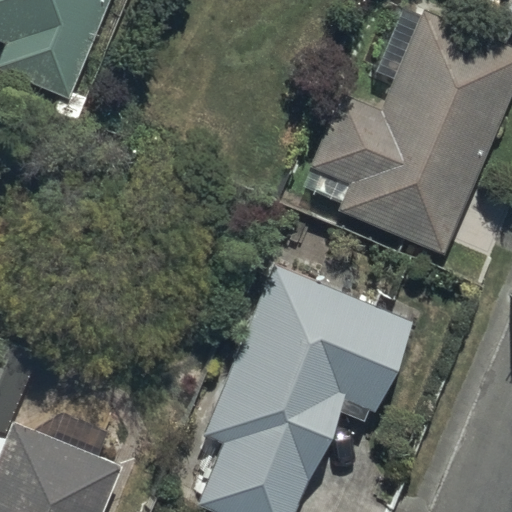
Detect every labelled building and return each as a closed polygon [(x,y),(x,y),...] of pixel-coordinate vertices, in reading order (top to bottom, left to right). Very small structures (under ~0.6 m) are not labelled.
[(0,56),(0,75),(68,104),(110,0),(0,0),(0,46),(3,48),(0,56)] [(336,216),(443,260),(511,92),(511,53),(420,16),(379,115),(339,98),(309,172),(347,188),(336,216)] [(196,510),(199,511),(298,511),(337,418),(363,428),(368,416),(373,418),(411,326),(270,269),(201,439),(221,447),(196,510)] [(0,436),(4,438),(36,359),(0,344),(0,436)] [(0,452),(0,511),(103,511),(120,472),(10,427),(0,452)]
